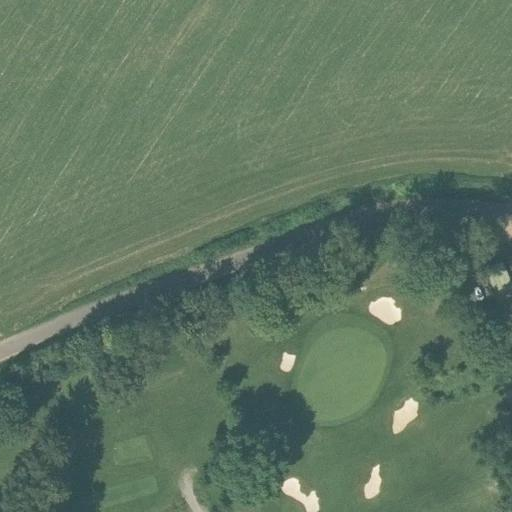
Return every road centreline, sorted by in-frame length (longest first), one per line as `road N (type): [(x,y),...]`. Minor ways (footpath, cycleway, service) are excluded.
road 1 (unclassified): [(511,214),(421,205),(341,218),(83,310),(0,351)]
road 2 (track): [(511,393),(394,511)]
